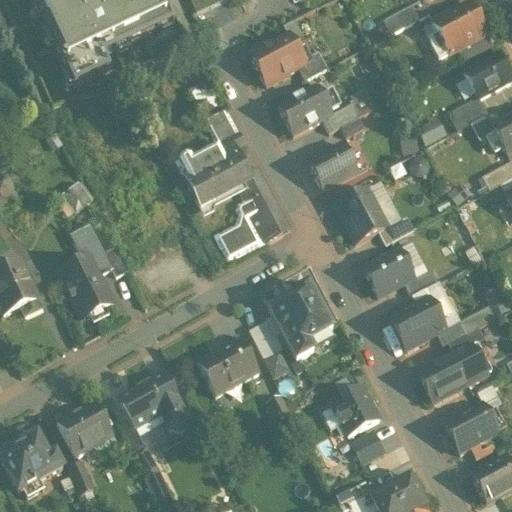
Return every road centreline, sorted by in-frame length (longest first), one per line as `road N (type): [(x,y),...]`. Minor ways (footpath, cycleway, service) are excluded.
road 1 (residential): [(0,415),(316,237)]
road 2 (residential): [(457,511),(316,237)]
road 3 (residential): [(316,237),(210,42)]
